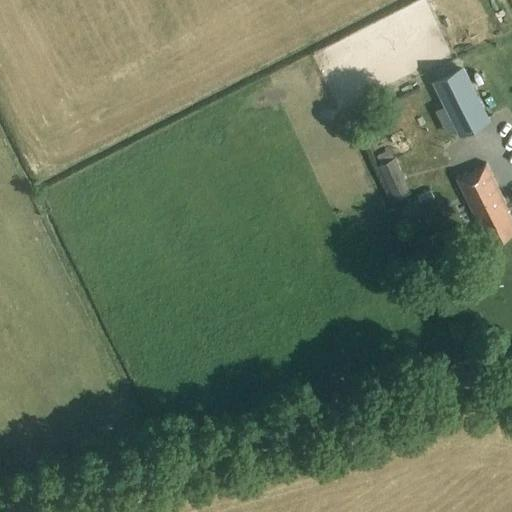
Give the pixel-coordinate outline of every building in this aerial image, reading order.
[(490,119),(463,65),(432,80),(459,135),(490,119)] [(421,111),(404,117),(408,130),(425,124),(421,111)] [(377,122),(356,131),(364,152),(386,144),(377,122)] [(379,166),(395,201),(410,194),(410,193),(414,191),(410,181),(405,183),(395,159),(379,166)] [(408,165),(410,178),(427,176),(425,162),(408,165)] [(473,206),(491,243),(511,232),(511,218),(505,204),(507,203),(487,163),(457,177),(472,207),(473,206)]
